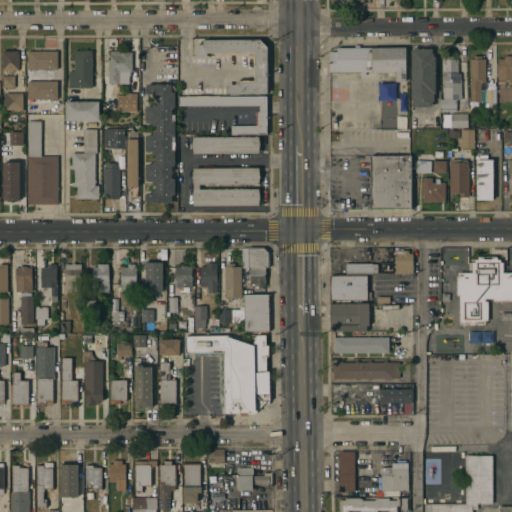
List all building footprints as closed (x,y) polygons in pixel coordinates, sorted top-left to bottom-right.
[(267,49),(267,95),(227,95),(227,86),(237,86),(237,83),(255,83),(255,54),(206,54),(206,59),(196,59),(196,46),(203,46),(203,41),(259,41),(267,49)] [(394,73),(371,73),(371,72),(328,72),(328,53),(336,53),(336,48),(352,48),(352,47),(358,47),(358,49),(404,49),(404,73),(394,73)] [(434,94),(432,94),(432,102),(431,102),(431,107),(410,108),(410,50),(431,50),(431,54),(432,54),(432,58),(434,58),(434,94)] [(57,69),(28,70),(27,52),(57,51),(57,69)] [(93,88),(68,89),(68,71),(74,71),(74,64),(73,64),(73,60),(74,60),(74,51),(92,51),(93,88)] [(131,72),(128,72),(128,84),(108,84),(108,55),(109,55),(109,51),(120,52),(131,53),(131,72)] [(18,71),(13,71),(13,73),(10,73),(10,71),(2,71),(2,52),(18,52),(18,71)] [(455,111),(439,111),(439,99),(441,99),(442,79),(441,79),(441,59),(445,60),(445,56),(453,56),(453,59),(457,59),(457,74),(460,74),(460,79),(459,79),(460,100),(456,100),(455,111)] [(468,60),(470,60),(470,57),(480,57),(480,60),(484,60),(484,84),(480,84),(480,87),(479,87),(479,91),(494,90),(494,104),(484,104),(484,105),(472,105),(472,102),(469,103),(468,60)] [(496,60),(502,60),(502,57),(511,57),(511,84),(504,84),(504,80),(496,80),(496,60)] [(404,73),(404,82),(394,82),(394,73),(404,73)] [(1,88),(1,76),(14,76),(14,88),(1,88)] [(57,100),(27,99),(27,81),(57,82),(57,100)] [(393,101),(394,84),(376,83),(376,100),(393,101)] [(152,97),(152,94),(146,94),(146,85),(156,85),(160,84),(160,85),(171,85),(171,86),(173,86),(173,93),(175,93),(175,108),(173,108),(174,122),(175,122),(175,137),(173,137),(173,151),(175,151),(175,166),(173,166),(173,180),(174,180),(174,195),(173,195),(173,202),(171,202),(171,203),(162,203),(162,204),(155,204),(155,203),(146,203),(146,194),(152,193),(152,191),(155,191),(155,185),(152,185),(152,181),(146,182),(146,180),(145,180),(145,174),(146,174),(146,172),(145,172),(145,166),(146,166),(146,165),(152,165),(152,162),(156,162),(156,155),(152,155),(152,152),(146,152),(146,150),(145,150),(145,145),(146,145),(146,143),(145,143),(145,138),(146,138),(146,136),(152,135),(152,133),(156,133),(155,126),(152,126),(152,123),(146,123),(146,122),(145,116),(146,116),(146,114),(145,114),(145,108),(146,108),(146,106),(152,106),(152,104),(156,104),(156,97),(152,97)] [(136,111),(117,111),(117,96),(125,96),(125,93),(136,93),(136,111)] [(22,110),(5,111),(5,102),(3,102),(3,100),(5,100),(5,94),(22,94),(22,110)] [(177,96),(265,96),(265,133),(229,133),(229,125),(254,125),(254,111),(258,111),(257,105),(176,105),(177,96)] [(98,121),(64,121),(64,102),(98,102),(98,121)] [(449,115),(449,114),(466,114),(466,128),(449,128),(449,127),(442,127),(442,115),(449,115)] [(57,205),(27,205),(27,121),(40,121),(41,157),(57,157),(57,205)] [(96,154),(94,154),(93,186),(98,186),(97,200),(76,199),(73,199),(73,195),(76,195),(76,187),(71,187),(71,183),(74,183),(74,170),(69,170),(69,166),(71,166),(71,158),(70,158),(70,156),(71,156),(71,153),(83,154),(83,130),(96,130),(96,154)] [(138,187),(137,187),(137,198),(130,198),(130,187),(127,187),(127,132),(130,132),(130,130),(133,130),(133,132),(138,132),(138,187)] [(459,131),(472,131),(472,149),(459,149),(459,131)] [(22,132),(22,145),(9,145),(9,132),(22,132)] [(511,133),(511,145),(503,145),(503,133),(511,133)] [(110,148),(110,135),(124,135),(124,149),(110,148)] [(192,147),(193,139),(258,138),(260,146),(258,155),(193,155),(192,147)] [(410,210),(368,210),(367,157),(409,156),(410,210)] [(105,199),(104,194),(103,169),(107,169),(107,160),(113,159),(113,164),(115,164),(115,167),(118,167),(119,199),(105,199)] [(448,163),(449,163),(449,161),(465,160),(465,163),(467,163),(467,198),(458,198),(458,194),(448,194),(448,163)] [(429,161),(429,174),(414,174),(414,161),(420,161),(429,161)] [(432,174),(432,162),(444,161),(445,174),(432,174)] [(475,161),(491,161),(491,175),(493,175),(493,187),(491,187),(491,201),(475,201),(475,161)] [(18,201),(2,201),(2,162),(19,162),(18,201)] [(199,186),(199,190),(258,190),(259,198),(258,206),(193,207),(192,198),(193,192),(193,183),(192,178),(193,169),(258,169),(259,178),(259,185),(199,186)] [(443,203),(421,203),(421,179),(430,179),(430,183),(434,183),(434,180),(438,180),(438,183),(443,183),(443,203)] [(241,269),(241,249),(262,249),(267,253),(267,268),(265,268),(264,288),(253,287),(253,285),(249,285),(249,269),(241,269)] [(393,274),(394,255),(395,255),(395,251),(407,251),(407,254),(412,254),(411,274),(393,274)] [(458,296),(455,296),(455,276),(457,276),(457,273),(470,273),(470,262),(473,262),(473,260),(476,260),(476,257),(496,257),(496,259),(499,259),(499,262),(502,262),(502,273),(511,273),(511,299),(511,302),(492,302),(492,299),(484,299),(484,301),(487,301),(487,321),(484,321),(484,325),(458,325),(458,296)] [(161,292),(144,292),(145,260),(149,260),(149,262),(161,262),(161,292)] [(80,292),(64,292),(64,265),(70,265),(70,263),(74,263),(74,265),(80,265),(80,292)] [(376,274),(371,274),(371,275),(344,275),(343,264),(350,264),(350,263),(359,263),(359,264),(371,264),(371,265),(376,265),(376,274)] [(216,285),(215,285),(215,293),(206,293),(206,287),(199,287),(199,267),(205,267),(205,264),(215,264),(216,285)] [(240,299),(224,299),(224,267),(225,267),(225,264),(233,264),(233,268),(240,268),(240,299)] [(50,303),(50,288),(40,288),(39,268),(47,268),(46,265),(54,265),(54,268),(55,268),(56,303),(50,303)] [(108,292),(97,293),(97,289),(92,289),(91,268),(96,268),(96,265),(107,265),(108,292)] [(134,268),(135,268),(136,288),(128,288),(128,292),(120,292),(120,268),(126,268),(126,265),(134,265),(134,268)] [(188,288),(188,293),(181,293),(181,288),(175,288),(174,268),(179,267),(179,266),(186,266),(186,268),(191,267),(191,288),(188,288)] [(31,292),(14,293),(14,268),(19,268),(19,267),(26,267),(26,268),(30,268),(31,292)] [(327,301),(327,276),(365,276),(365,293),(369,293),(369,299),(365,299),(365,301),(330,301),(327,301)] [(19,324),(20,293),(30,294),(30,297),(33,297),(32,325),(19,324)] [(243,310),(243,295),(268,295),(268,331),(243,332),(243,323),(243,310)] [(168,310),(167,298),(176,298),(176,310),(168,310)] [(94,312),(83,312),(83,301),(94,301),(94,312)] [(367,304),(367,326),(365,326),(365,331),(328,331),(328,304),(330,304),(367,304)] [(218,324),(218,310),(221,310),(221,305),(225,305),(225,310),(243,310),(243,323),(218,324)] [(194,330),(194,307),(205,306),(205,320),(204,320),(204,330),(194,330)] [(35,325),(35,319),(34,319),(34,307),(47,307),(47,319),(43,319),(43,325),(35,325)] [(152,322),(140,322),(140,309),(153,309),(152,322)] [(105,322),(101,322),(102,316),(97,316),(97,312),(105,313),(105,322)] [(511,312),(499,313),(499,320),(501,320),(502,334),(511,333),(511,312)] [(59,332),(59,321),(71,322),(71,332),(59,332)] [(144,347),(132,347),(132,335),(145,335),(144,347)] [(265,346),(267,346),(268,357),(265,357),(265,372),(268,372),(268,401),(264,401),(255,414),(247,414),(247,413),(238,413),(238,414),(223,414),(222,353),(185,354),(184,337),(228,336),(228,338),(252,346),(255,336),(265,335),(265,346)] [(387,338),(387,353),(382,353),(382,354),(379,354),(367,354),(364,354),(355,354),(352,354),(340,354),(340,355),(337,355),(337,354),(332,354),(332,338),(387,338)] [(158,356),(158,340),(178,340),(178,356),(158,356)] [(119,357),(119,360),(116,360),(116,344),(118,344),(118,341),(124,342),(124,344),(131,344),(130,357),(119,357)] [(35,348),(38,348),(38,342),(45,342),(45,348),(53,348),(52,380),(51,402),(45,402),(45,405),(35,405),(36,380),(35,380),(35,348)] [(32,359),(20,359),(20,347),(32,347),(32,359)] [(61,358),(70,358),(70,381),(76,381),(76,404),(60,404),(61,358)] [(102,402),(97,402),(97,406),(84,406),(84,362),(102,362),(102,402)] [(176,406),(157,406),(157,400),(159,400),(159,394),(157,394),(157,390),(159,390),(159,385),(157,385),(157,382),(158,382),(159,363),(161,363),(161,362),(165,362),(165,363),(169,363),(168,369),(171,370),(171,375),(169,375),(169,380),(175,380),(175,400),(176,400),(176,406)] [(386,379),(386,380),(383,380),(383,379),(369,379),(369,380),(366,380),(366,379),(357,379),(357,380),(354,380),(354,379),(332,379),(332,373),(332,369),(332,363),(338,363),(338,362),(341,362),(341,363),(354,363),(354,362),(356,362),(356,363),(367,363),(367,362),(370,362),(370,363),(383,363),(383,362),(385,362),(385,363),(398,363),(398,379),(386,379)] [(151,408),(146,408),(146,409),(134,409),(134,365),(141,365),(141,367),(151,367),(151,408)] [(19,381),(27,381),(27,405),(18,405),(18,404),(11,404),(10,373),(19,373),(19,381)] [(109,381),(126,381),(126,401),(119,401),(119,404),(109,404),(109,381)] [(410,384),(410,386),(410,403),(377,403),(373,403),(373,391),(373,390),(374,390),(374,385),(410,384)] [(223,450),(223,464),(219,464),(219,465),(208,465),(208,450),(223,450)] [(337,452),(353,452),(353,492),(337,492),(337,452)] [(464,504),(463,456),(491,456),(491,504),(476,504),(476,510),(471,510),(471,511),(422,511),(422,504),(464,504)] [(108,465),(112,465),(112,461),(121,461),(121,465),(125,465),(125,491),(116,491),(116,483),(108,483),(108,465)] [(158,482),(159,482),(158,465),(163,465),(163,461),(171,461),(171,465),(174,465),(175,486),(174,486),(174,491),(169,491),(169,510),(166,510),(166,511),(162,511),(162,510),(158,510),(158,482)] [(380,492),(380,484),(376,484),(376,478),(380,478),(380,469),(390,468),(390,464),(395,464),(395,461),(405,461),(405,464),(406,464),(407,492),(380,492)] [(77,497),(60,497),(60,462),(63,462),(63,464),(76,464),(77,497)] [(155,462),(155,468),(149,468),(150,487),(141,487),(141,492),(133,492),(133,462),(155,462)] [(51,463),(51,491),(48,491),(48,489),(42,489),(42,493),(42,500),(45,500),(45,508),(35,508),(35,466),(42,466),(42,463),(51,463)] [(183,468),(182,468),(182,464),(201,464),(201,468),(199,468),(199,488),(201,488),(201,494),(197,494),(197,504),(182,504),(183,468)] [(10,511),(10,493),(11,493),(11,466),(19,466),(19,468),(27,468),(27,492),(28,492),(28,511),(10,511)] [(83,466),(91,466),(91,468),(100,468),(100,489),(100,492),(97,492),(97,490),(91,490),(91,486),(84,486),(83,466)] [(251,469),(251,477),(263,477),(263,475),(271,474),(271,487),(264,488),(263,485),(252,486),(252,491),(237,492),(236,470),(251,469)] [(155,498),(155,510),(144,510),(144,511),(131,511),(131,499),(155,498)] [(338,511),(338,501),(344,501),(344,499),(359,499),(361,499),(361,501),(373,501),(373,499),(375,499),(387,499),(387,501),(394,501),(394,499),(398,499),(398,507),(395,507),(395,511),(387,511),(376,511),(338,511)]
